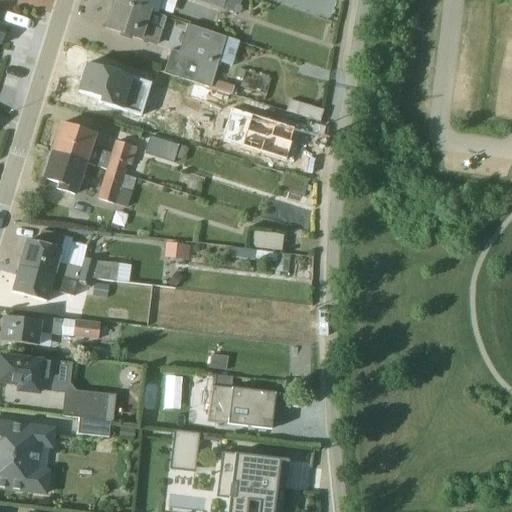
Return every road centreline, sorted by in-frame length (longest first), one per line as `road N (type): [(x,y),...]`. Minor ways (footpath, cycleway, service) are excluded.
road 1 (residential): [(362,0),(325,287),(338,511)]
road 2 (unclassified): [(66,0),(0,210)]
